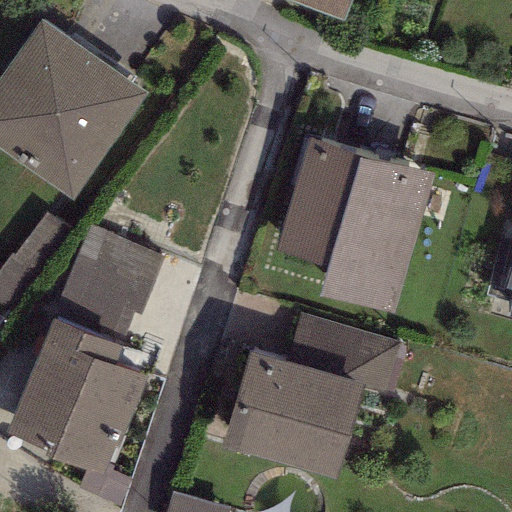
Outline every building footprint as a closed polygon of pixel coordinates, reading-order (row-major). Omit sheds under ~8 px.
[(349,0),(285,0),(341,21),(349,0)] [(145,94),(38,21),(0,75),(0,152),(71,201),(145,94)] [(357,152),(307,138),(275,253),(327,267),(318,296),(390,316),(430,175),(356,154),(357,152)] [(70,231),(45,213),(12,255),(9,253),(0,265),(0,312),(4,316),(70,231)] [(161,257),(86,224),(50,322),(119,347),(133,313),(139,316),(161,257)] [(400,342),(298,313),(284,362),(360,383),(359,387),(385,394),(400,342)] [(46,458),(101,473),(143,377),(110,365),(119,347),(50,322),(4,434),(47,453),(46,458)] [(247,352),(220,449),(333,480),(359,387),(360,383),(284,362),(247,352)] [(225,511),(227,508),(168,492),(162,511),(225,511)]
